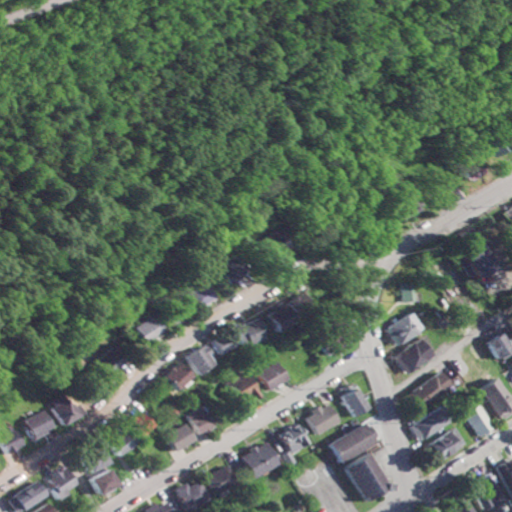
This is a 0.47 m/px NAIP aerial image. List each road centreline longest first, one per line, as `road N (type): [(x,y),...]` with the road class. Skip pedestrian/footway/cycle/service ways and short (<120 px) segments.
road 1 (residential): [(0,486),(272,286),(316,264),(401,260)]
road 2 (residential): [(420,490),(383,396),(375,299),(389,271),(428,236),(511,184)]
road 3 (residential): [(110,511),(375,357)]
road 4 (residential): [(384,399),(511,311)]
road 5 (residential): [(386,511),(511,430)]
